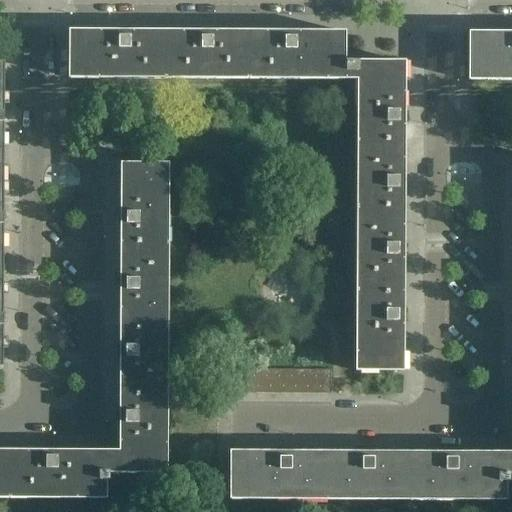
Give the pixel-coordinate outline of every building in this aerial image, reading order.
[(345,62),(345,32),(69,31),(69,79),(357,80),(355,371),(403,372),(404,137),(405,62),(345,62)] [(511,33),(468,33),(468,81),(511,80),(511,33)] [(167,474),(168,164),(120,164),(119,451),(0,450),(0,498),(106,499),(106,480),(109,480),(109,473),(167,474)] [(243,394),(243,370),(230,370),(230,393),(243,394)] [(255,394),(255,370),(243,370),(243,394),(255,394)] [(268,394),(268,370),(255,370),(255,394),(268,394)] [(280,394),(280,370),(268,370),(268,394),(280,394)] [(292,394),(293,370),(280,370),(280,394),(292,394)] [(305,394),(305,370),(293,370),(292,394),(305,394)] [(317,394),(317,370),(305,370),(305,394),(317,394)] [(330,394),(330,370),(317,370),(317,394),(330,394)] [(511,474),(511,452),(229,452),(229,500),(456,500),(506,501),(506,482),(508,482),(508,475),(511,474)]
